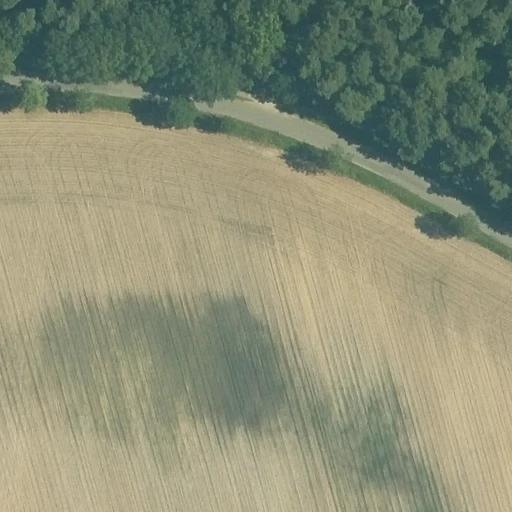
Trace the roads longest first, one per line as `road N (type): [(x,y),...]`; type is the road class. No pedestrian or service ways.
road 1 (unclassified): [(0,88),(137,92),(267,119),(511,237)]
road 2 (track): [(267,119),(261,88),(116,0)]
